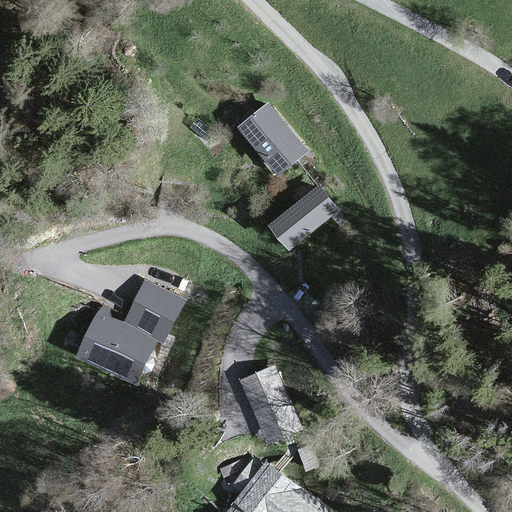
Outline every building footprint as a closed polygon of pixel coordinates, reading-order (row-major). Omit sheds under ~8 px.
[(312,155),(273,105),(245,126),(285,176),(312,155)] [(342,211),(323,187),(276,224),(295,248),(342,211)] [(136,318),(168,332),(182,301),(151,286),(136,318)] [(143,366),(149,369),(154,368),(156,362),(154,358),(148,355),(158,336),(108,313),(88,356),(137,379),(143,366)] [(277,369),(244,382),(269,444),(302,431),(277,369)] [(311,449),(300,453),(307,474),(319,470),(311,449)] [(265,468),(256,460),(233,489),(243,497),(230,511),(331,511),(269,463),(265,468)]
